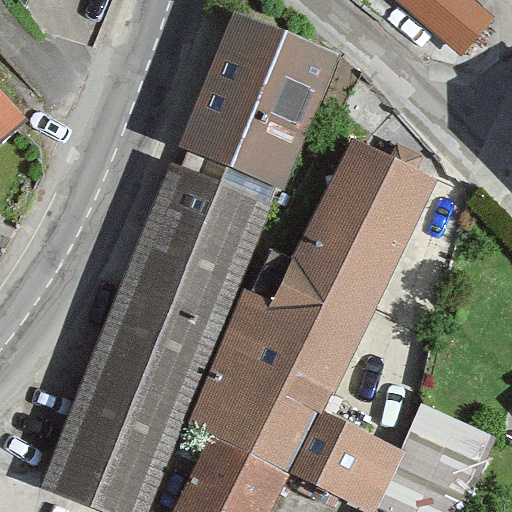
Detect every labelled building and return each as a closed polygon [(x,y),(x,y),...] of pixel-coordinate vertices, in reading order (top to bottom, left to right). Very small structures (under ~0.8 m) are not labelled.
[(0,0),(0,141),(38,107),(0,66),(0,0)] [(403,0),(464,53),(499,13),(484,0),(403,0)] [(229,4),(172,131),(277,179),(334,51),(229,4)] [(273,511),(440,192),(355,144),(180,511),(273,511)] [(154,511),(278,214),(166,172),(39,490),(96,511),(154,511)]
